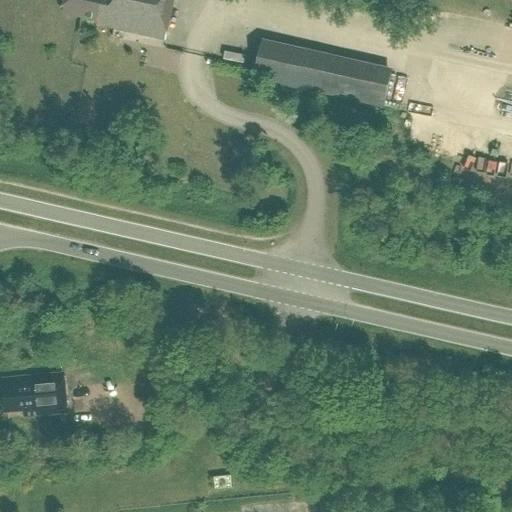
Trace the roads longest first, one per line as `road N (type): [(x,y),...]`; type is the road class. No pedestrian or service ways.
road 1 (primary): [(511,318),(0,201)]
road 2 (primary): [(0,233),(511,347)]
